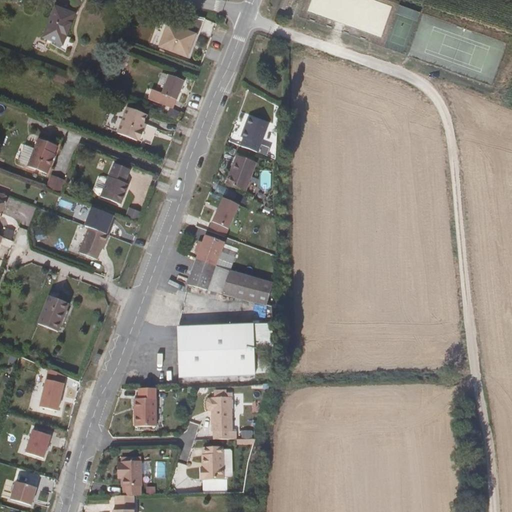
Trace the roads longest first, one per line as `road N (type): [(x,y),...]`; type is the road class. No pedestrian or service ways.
road 1 (track): [(494,511),(449,121),(417,80),(249,18)]
road 2 (unclassified): [(249,18),(118,366),(98,400),(68,511)]
